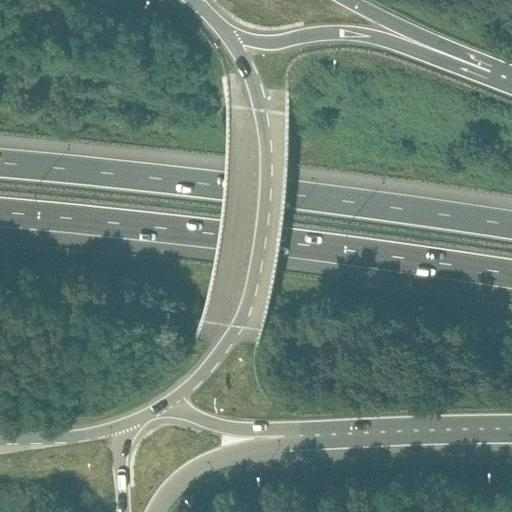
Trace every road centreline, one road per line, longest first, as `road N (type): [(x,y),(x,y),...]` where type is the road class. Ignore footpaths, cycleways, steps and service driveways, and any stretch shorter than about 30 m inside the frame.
road 1 (motorway): [(511,228),(299,193),(0,162)]
road 2 (motorway): [(0,209),(292,239),(511,274)]
road 3 (primary): [(161,407),(227,341),(258,253),(266,131),(230,37)]
road 4 (motorway): [(486,78),(374,37),(327,33),(265,44),(230,37)]
road 5 (motorway): [(285,429),(511,421)]
road 6 (motorway): [(153,511),(196,466),(285,429)]
road 7 (motorway): [(486,78),(348,0)]
road 8 (primary): [(0,439),(69,437),(130,421)]
road 9 (motorway): [(161,407),(231,429),(285,429)]
